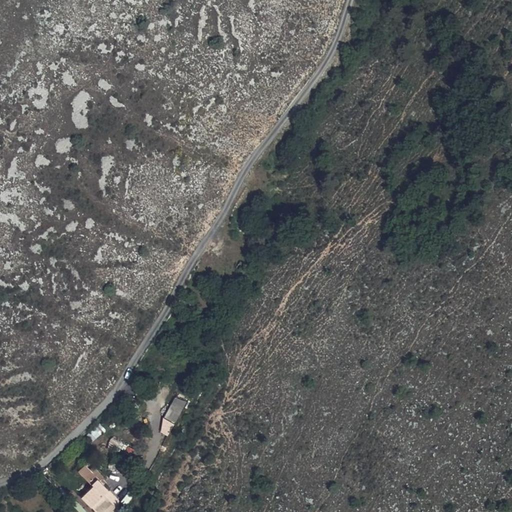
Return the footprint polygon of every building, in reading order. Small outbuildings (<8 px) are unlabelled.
[(165,414),(176,419),(186,397),(175,392),(165,414)] [(163,419),(160,433),(169,435),(172,422),(163,419)] [(102,481),(94,473),(87,466),(82,472),(96,487),(102,481)] [(98,469),(94,473),(102,481),(106,477),(98,469)] [(111,483),(109,487),(121,493),(124,488),(111,483)] [(96,487),(85,497),(94,507),(106,497),(96,487)] [(106,494),(124,504),(127,496),(121,493),(109,487),(106,494)]
